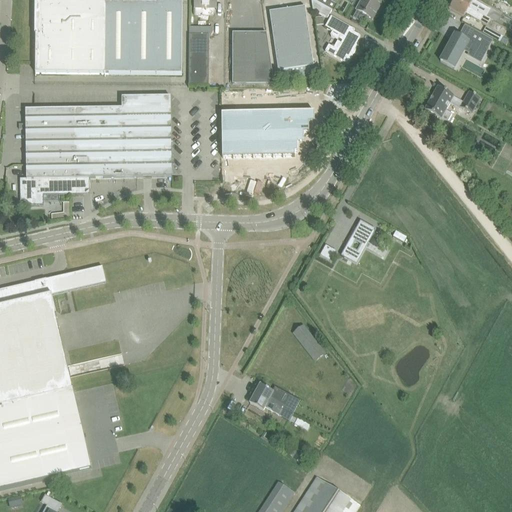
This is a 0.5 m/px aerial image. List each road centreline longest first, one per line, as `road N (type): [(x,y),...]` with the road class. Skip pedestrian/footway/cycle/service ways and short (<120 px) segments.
road 1 (tertiary): [(219,222),(290,214),(327,185),(429,0)]
road 2 (unknown): [(187,222),(187,92),(141,82),(0,79)]
road 3 (tertiary): [(144,511),(211,383),(219,222)]
road 4 (tertiary): [(0,248),(134,220),(219,222)]
road 5 (track): [(511,256),(374,96)]
road 6 (unknown): [(81,319),(170,299),(145,347),(112,362)]
